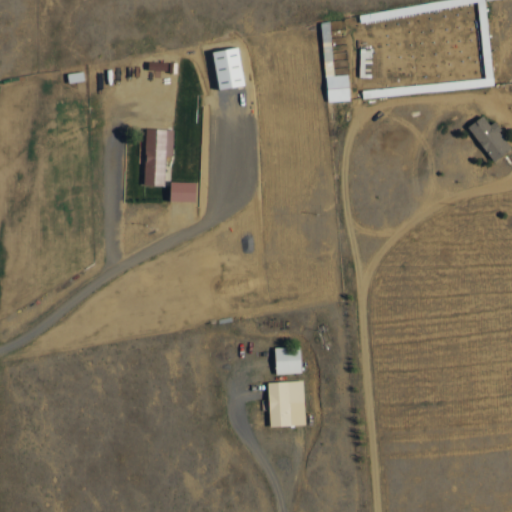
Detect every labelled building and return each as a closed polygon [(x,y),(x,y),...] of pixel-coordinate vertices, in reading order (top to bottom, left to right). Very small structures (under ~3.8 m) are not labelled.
[(218,89),(243,85),(237,47),(211,52),(218,89)] [(349,101),(348,75),(325,76),(326,102),(349,101)] [(489,125),(482,115),(467,126),(492,161),(510,149),(498,131),(500,129),(495,121),(489,125)] [(143,185),(164,185),(164,156),(172,156),(172,130),(144,129),(143,185)] [(195,183),(169,182),(169,201),(194,202),(195,183)] [(299,346),(274,347),(274,374),(300,373),(299,346)] [(267,382),(269,426),(304,425),(302,380),(267,382)]
